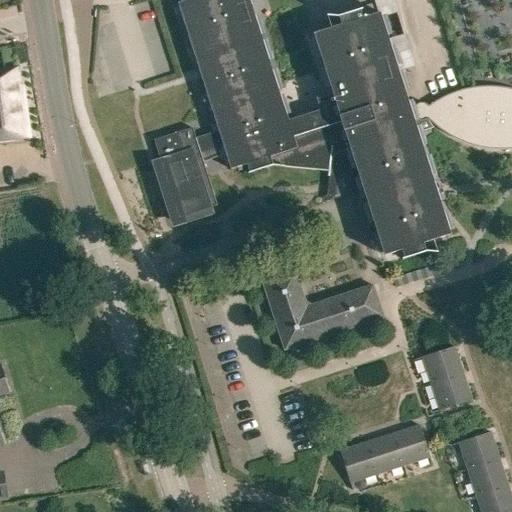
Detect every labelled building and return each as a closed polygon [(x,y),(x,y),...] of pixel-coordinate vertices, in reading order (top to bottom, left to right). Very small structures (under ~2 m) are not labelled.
[(192,128),(154,141),(178,218),(216,206),(203,163),(225,155),(230,170),(245,165),(248,174),(272,166),(283,167),(328,171),(329,171),(357,174),(361,187),(384,256),(401,251),(422,244),(450,235),(433,182),(414,122),(418,120),(421,121),(424,120),(427,119),(429,122),(432,125),(435,127),(439,130),(442,132),(445,134),(449,136),(452,138),(456,140),(459,142),(463,143),(467,145),(471,146),(475,147),(479,148),(483,149),(487,149),(491,150),(495,150),(499,150),(503,150),(507,150),(511,150),(511,149),(511,89),(507,88),(503,88),(499,87),(495,87),(491,86),(487,86),(483,87),(479,87),(475,87),(472,88),(468,89),(464,89),(460,90),(456,92),(452,93),(449,95),(445,96),(441,98),(438,100),(434,102),(431,104),(428,107),(425,104),(422,103),(418,104),(415,106),(413,108),(410,109),(379,13),(362,19),(340,26),(313,34),(332,94),(316,99),(319,111),(288,121),(249,0),(188,0),(177,4),(218,131),(195,139),(192,128)] [(402,0),(387,0),(388,9),(403,8),(402,0)] [(0,71),(0,139),(31,136),(25,95),(24,95),(23,90),(18,91),(15,70),(0,71)] [(104,73),(106,96),(131,94),(130,71),(104,73)] [(262,282),(284,350),(382,318),(372,286),(307,307),(295,271),(262,282)] [(422,358),(430,384),(462,374),(454,347),(422,358)] [(430,384),(439,411),(471,401),(462,374),(430,384)] [(392,434),(403,466),(430,457),(419,426),(392,434)] [(458,443),(467,470),(499,459),(490,432),(458,443)] [(366,443),(377,475),(403,466),(392,434),(366,443)] [(339,452),(350,483),(377,475),(366,443),(339,452)] [(467,470),(476,496),(507,486),(499,459),(467,470)] [(476,496),(480,511),(511,511),(511,500),(507,486),(476,496)]
